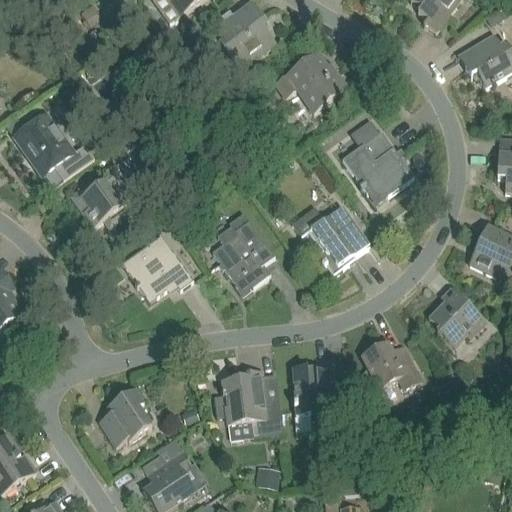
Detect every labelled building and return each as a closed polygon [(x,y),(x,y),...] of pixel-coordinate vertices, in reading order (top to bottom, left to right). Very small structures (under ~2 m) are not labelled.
[(32,6),(28,0),(20,0),(14,4),(21,14),(32,6)] [(148,0),(154,8),(164,0),(180,22),(210,0),(148,0)] [(437,39),(449,23),(465,0),(416,0),(411,6),(422,14),(419,18),(429,25),(425,30),(437,39)] [(104,23),(94,9),(82,17),(91,32),(104,23)] [(252,9),(236,21),(216,36),(225,48),(222,50),(234,65),(239,61),(247,72),(260,62),(276,50),(260,27),(263,25),(252,9)] [(485,21),(491,31),(505,22),(499,12),(485,21)] [(495,40),(476,52),(459,62),(472,84),(477,80),(486,95),(492,91),(511,78),(511,55),(508,49),(503,52),(495,40)] [(286,105),(294,99),(300,95),(317,118),(332,107),(348,95),(337,79),(334,81),(319,59),(302,71),(276,91),(286,105)] [(235,113),(240,121),(252,113),(246,105),(235,113)] [(22,139),(16,143),(18,146),(25,155),(44,181),(56,173),(65,186),(96,164),(86,150),(75,158),(47,120),(32,131),(22,139)] [(18,121),(7,130),(13,138),(24,130),(18,121)] [(383,137),(381,138),(371,125),(351,140),(360,153),(344,164),(365,194),(369,200),(379,191),(387,202),(415,182),(383,137)] [(496,153),(511,153),(511,142),(497,142),(496,153)] [(124,158),(136,150),(132,144),(120,152),(124,158)] [(511,158),(500,157),(498,188),(500,188),(501,184),(506,184),(506,198),(511,198),(511,158)] [(99,182),(88,190),(72,202),(85,219),(86,219),(96,232),(105,226),(111,234),(127,222),(141,211),(125,190),(122,192),(113,180),(103,187),(99,182)] [(206,213),(219,204),(209,191),(197,201),(201,207),(206,203),(209,207),(204,210),(206,213)] [(343,212),(302,242),(316,261),(319,259),(325,268),(323,270),(325,273),(327,271),(334,281),(356,265),(354,262),(371,251),(359,234),(343,212)] [(154,224),(162,234),(171,227),(163,217),(154,224)] [(218,241),(225,251),(214,258),(232,284),(244,300),(272,280),(265,271),(276,262),(264,246),(245,219),(231,228),(233,231),(218,241)] [(511,288),(511,242),(488,231),(471,269),(511,288)] [(162,240),(157,244),(139,256),(123,268),(138,289),(136,290),(138,293),(140,292),(151,307),(168,295),(167,293),(175,287),(181,295),(194,286),(183,269),(162,240)] [(0,345),(17,334),(12,327),(23,319),(8,297),(15,292),(3,275),(0,277),(0,345)] [(488,328),(467,308),(453,294),(443,304),(446,308),(430,325),(441,335),(438,338),(455,355),(468,341),(472,345),(488,328)] [(511,335),(511,324),(508,321),(501,328),(511,336),(511,335)] [(423,386),(419,377),(409,360),(398,366),(388,348),(364,362),(373,379),(382,395),(402,384),(408,394),(423,386)] [(311,425),(322,424),(337,423),(333,376),(317,378),(317,383),(309,383),(308,373),(294,374),(297,421),(296,421),(297,436),(312,435),(311,425)] [(265,397),(263,381),(263,378),(245,380),(245,385),(241,385),(224,387),(226,399),(226,400),(223,400),(223,401),(215,403),(218,423),(229,421),(230,430),(232,445),(255,442),(253,427),(258,426),(269,425),(269,420),(265,397)] [(142,412),(146,409),(136,395),(113,410),(117,416),(100,427),(117,453),(129,445),(130,447),(155,431),(142,412)] [(187,430),(200,425),(196,413),(183,419),(187,430)] [(8,440),(0,444),(0,502),(38,478),(26,460),(22,462),(8,440)] [(186,478),(193,473),(195,472),(186,456),(166,469),(161,460),(143,472),(155,490),(145,496),(155,511),(173,511),(178,509),(198,496),(186,478)] [(501,489),(504,470),(484,467),(481,485),(501,489)] [(401,480),(408,478),(406,468),(399,470),(401,480)] [(280,483),(280,482),(258,478),(256,491),(259,491),(278,494),(280,483)] [(359,480),(360,492),(377,491),(377,479),(359,480)] [(340,494),(341,501),(365,499),(364,492),(360,493),(340,494)] [(327,511),(339,511),(339,501),(327,501),(327,511)]
